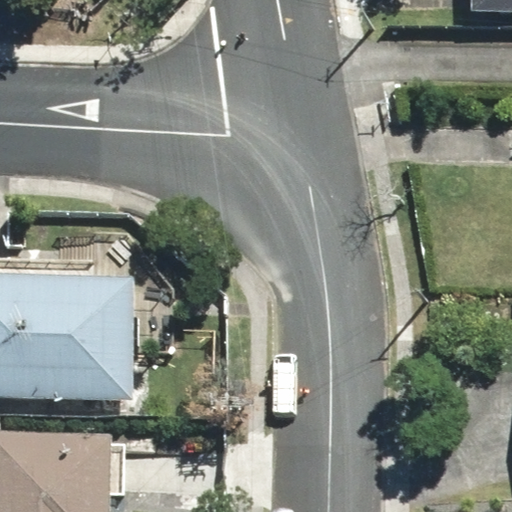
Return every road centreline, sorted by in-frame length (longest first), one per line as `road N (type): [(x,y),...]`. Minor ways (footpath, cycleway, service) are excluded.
road 1 (residential): [(336,511),(341,392),(309,140)]
road 2 (residential): [(0,127),(309,140)]
road 3 (residential): [(309,140),(281,0)]
